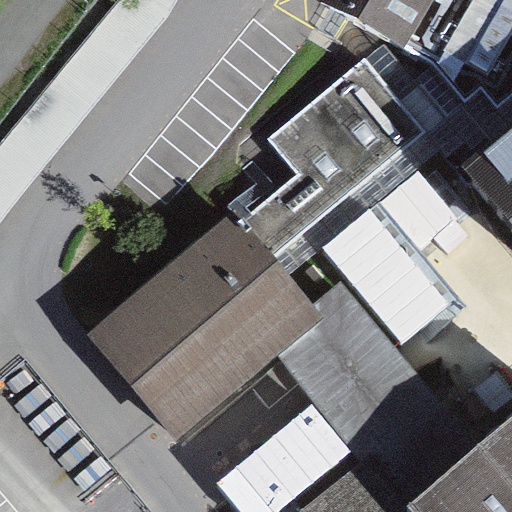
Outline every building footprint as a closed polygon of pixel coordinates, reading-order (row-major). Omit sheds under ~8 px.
[(168,16),(145,0),(119,0),(0,143),(0,222),(10,208),(168,16)] [(145,0),(168,16),(177,0),(145,0)] [(511,0),(323,0),(322,4),(433,67),(466,106),(481,93),(497,112),(511,99),(511,0)] [(400,105),(364,63),(268,143),(298,178),(236,229),(237,230),(268,267),(448,117),(422,86),(400,105)] [(511,151),(472,185),(511,232),(511,151)] [(379,235),(412,266),(435,242),(402,211),(379,235)] [(125,378),(172,435),(282,344),(311,320),(310,317),(268,267),(237,230),(119,328),(146,361),(125,378)] [(511,511),(511,430),(479,458),(340,292),(310,317),(311,320),(282,344),(377,457),(363,469),(364,471),(314,511),(511,511)]
